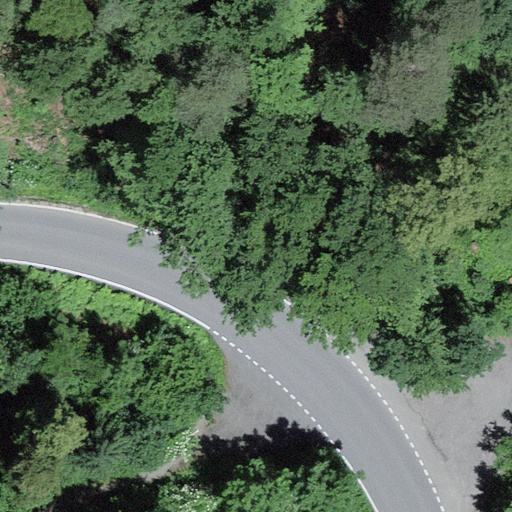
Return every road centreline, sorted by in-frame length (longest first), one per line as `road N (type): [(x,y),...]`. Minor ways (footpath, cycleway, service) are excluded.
road 1 (secondary): [(0,234),(126,256),(227,297),(323,371),(405,489),(412,511)]
road 2 (track): [(92,511),(197,470),(323,371),(511,365)]
